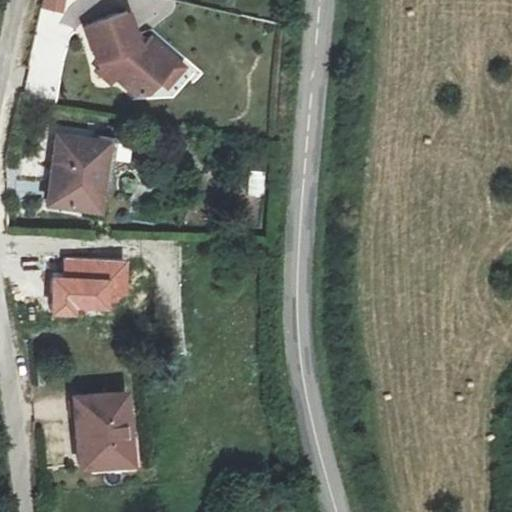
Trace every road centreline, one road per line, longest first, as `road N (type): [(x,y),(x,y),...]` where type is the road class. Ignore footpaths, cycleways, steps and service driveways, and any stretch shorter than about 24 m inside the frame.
road 1 (tertiary): [(336,511),(304,381),(297,300),(320,0)]
road 2 (residential): [(0,310),(22,511)]
